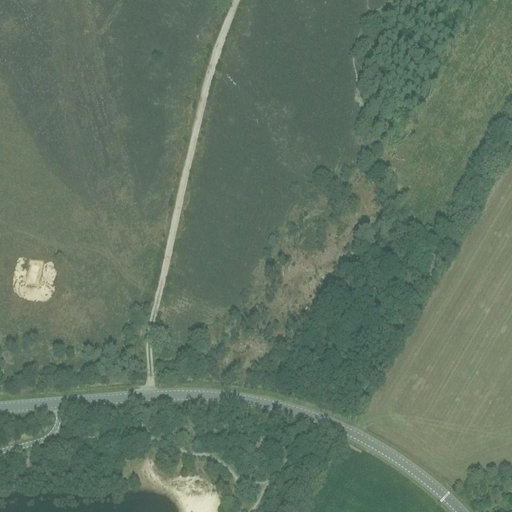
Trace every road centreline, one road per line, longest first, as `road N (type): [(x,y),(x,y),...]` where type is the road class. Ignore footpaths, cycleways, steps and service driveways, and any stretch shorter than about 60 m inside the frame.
road 1 (track): [(234,0),(210,60),(162,266),(148,341),(151,396)]
road 2 (tertiary): [(151,396),(226,397),(343,428)]
road 3 (tertiary): [(151,396),(0,407)]
road 4 (tertiary): [(460,511),(400,461),(343,428)]
